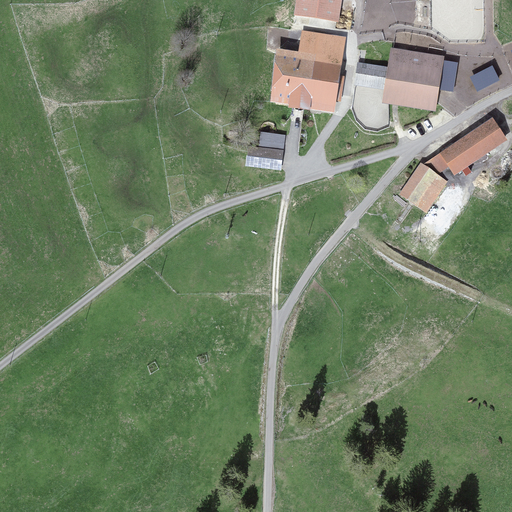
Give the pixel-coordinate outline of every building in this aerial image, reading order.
[(300,0),(298,17),(339,23),(342,0),(300,0)] [(304,35),(300,63),(280,60),(274,99),(296,103),(295,108),(333,113),(335,99),(341,100),(344,80),(338,80),(344,41),(304,35)] [(389,71),(358,67),(355,86),(386,91),(384,104),(434,112),(437,91),(447,92),(451,62),(391,53),(389,71)] [(488,76),(467,85),(473,98),(493,89),(488,76)] [(492,122),(425,167),(435,174),(449,164),(455,172),(504,139),(492,122)] [(246,149),(244,167),(277,171),(281,137),(257,134),(255,150),(246,149)] [(446,181),(435,174),(425,167),(422,165),(402,195),(426,211),(446,181)]
